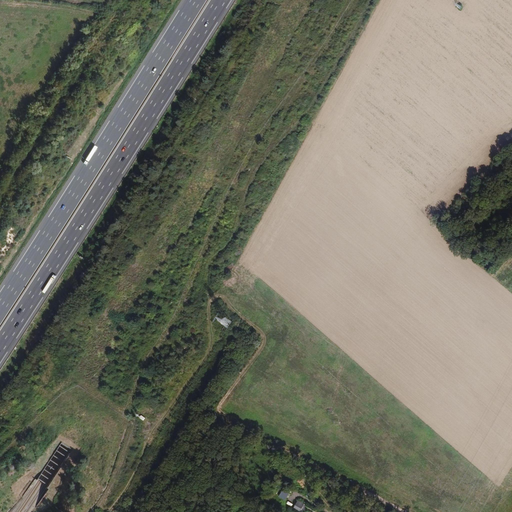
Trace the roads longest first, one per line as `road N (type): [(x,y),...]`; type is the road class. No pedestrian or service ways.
road 1 (track): [(265,0),(129,229),(188,293),(208,302),(211,338),(208,355),(163,419),(143,430),(134,474),(107,511)]
road 2 (motorway): [(0,347),(221,0)]
road 3 (motorway): [(195,0),(0,307)]
road 4 (track): [(153,260),(193,215),(311,0)]
road 5 (track): [(24,162),(112,24),(113,8),(100,1)]
road 6 (track): [(53,511),(54,487),(79,448),(74,438),(58,438),(33,475),(0,496)]
road 7 (track): [(143,430),(71,379),(0,427)]
